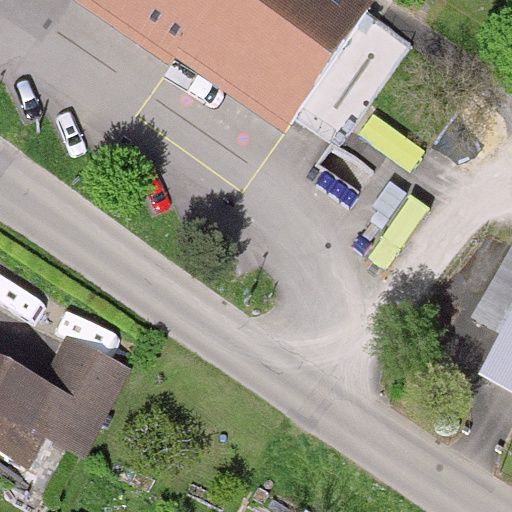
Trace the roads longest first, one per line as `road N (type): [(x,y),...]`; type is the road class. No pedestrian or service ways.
road 1 (tertiary): [(0,182),(334,412)]
road 2 (residential): [(334,412),(511,161)]
road 3 (tertiary): [(334,412),(487,511)]
